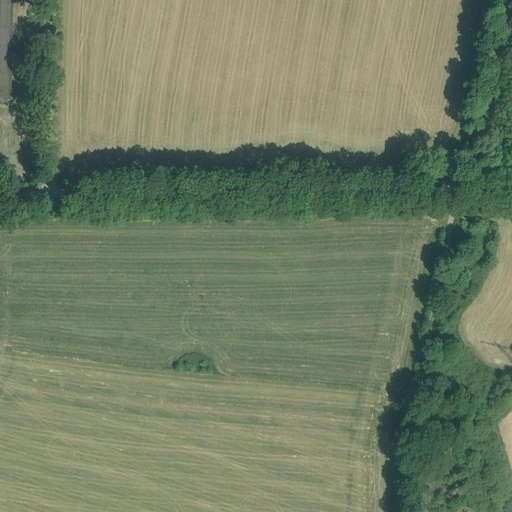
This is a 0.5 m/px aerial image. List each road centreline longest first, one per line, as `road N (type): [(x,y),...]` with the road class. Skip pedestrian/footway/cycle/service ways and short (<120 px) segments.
road 1 (track): [(49,194),(453,192)]
road 2 (track): [(453,192),(405,425),(402,511)]
road 3 (track): [(507,0),(453,192)]
road 4 (unclassified): [(54,0),(49,194)]
